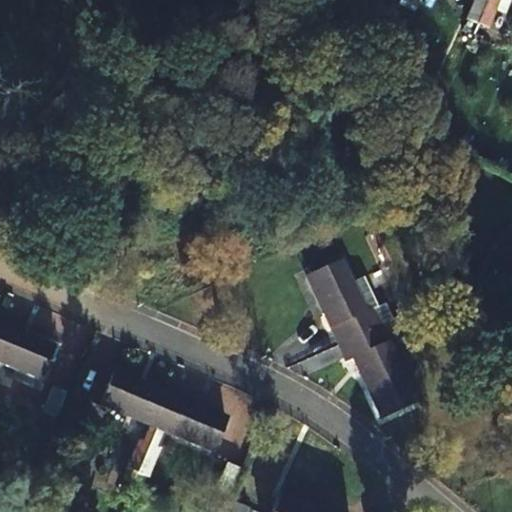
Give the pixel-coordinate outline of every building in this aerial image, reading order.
[(476,0),(466,25),(476,29),(487,0),(476,0)] [(487,0),(476,29),(486,33),(497,7),(492,4),(493,0),(487,0)] [(303,271),(339,349),(380,330),(372,313),(365,317),(336,256),(303,271)] [(58,351),(4,328),(0,337),(0,367),(42,386),(58,351)] [(380,330),(339,349),(346,364),(353,361),(380,420),(413,405),(380,330)] [(134,477),(167,398),(111,375),(97,409),(145,430),(138,447),(135,446),(123,473),(134,477)] [(60,427),(75,433),(87,404),(73,398),(60,427)] [(223,422),(167,398),(134,477),(146,482),(158,455),(152,453),(159,436),(208,456),(223,422)] [(211,485),(224,491),(234,467),(221,461),(211,485)] [(303,511),(277,501),(272,511),(303,511)]
